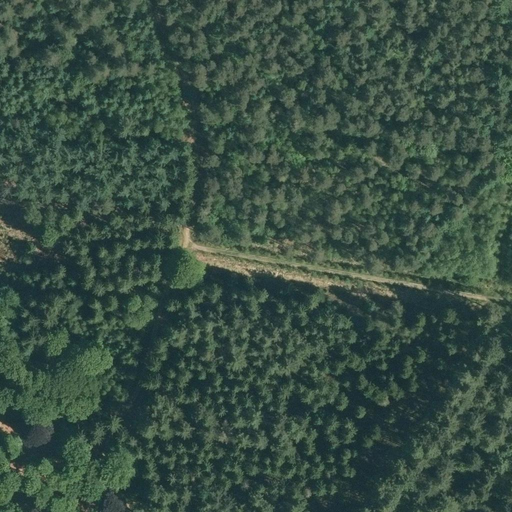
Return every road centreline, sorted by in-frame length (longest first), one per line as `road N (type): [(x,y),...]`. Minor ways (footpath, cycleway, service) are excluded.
road 1 (track): [(183,241),(491,296)]
road 2 (track): [(183,241),(135,394),(100,455),(97,511)]
road 3 (track): [(152,0),(189,117),(183,241)]
